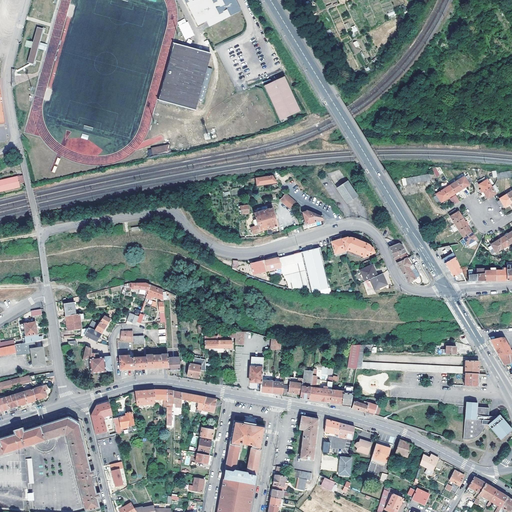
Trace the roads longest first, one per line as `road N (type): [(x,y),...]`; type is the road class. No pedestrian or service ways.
road 1 (residential): [(43,235),(168,213),(212,247),(247,254),(359,227),(376,238),(400,285),(447,291)]
road 2 (secondary): [(447,291),(270,0)]
road 3 (secondary): [(325,411),(403,433),(473,468)]
road 4 (residential): [(18,139),(7,72),(26,0)]
road 5 (residential): [(232,394),(209,511)]
